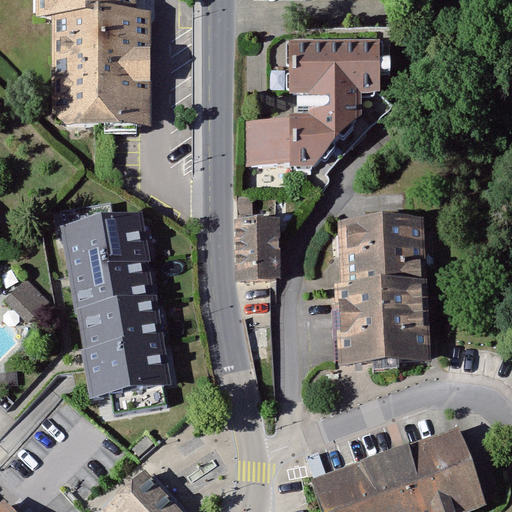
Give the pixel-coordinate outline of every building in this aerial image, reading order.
[(76,133),(150,133),(150,23),(135,23),(135,0),(42,0),(42,24),(59,25),(58,120),(76,133)] [(248,124),(249,168),(290,166),(290,169),(314,168),(358,122),(358,96),(375,97),(375,74),(388,73),(388,62),(375,62),(375,43),(286,45),(287,93),(309,92),(309,101),(296,101),(296,111),(309,111),(309,117),(289,117),(290,122),(248,124)] [(144,212),(62,226),(90,406),(177,396),(144,212)] [(237,222),(238,283),(276,282),(275,222),(237,222)] [(336,288),(340,366),(427,362),(420,222),(340,226),(343,288),(336,288)] [(47,300),(25,280),(6,301),(28,321),(47,300)] [(455,432),(312,483),(322,511),(463,511),(482,505),(455,432)] [(174,511),(142,477),(104,511),(174,511)]
